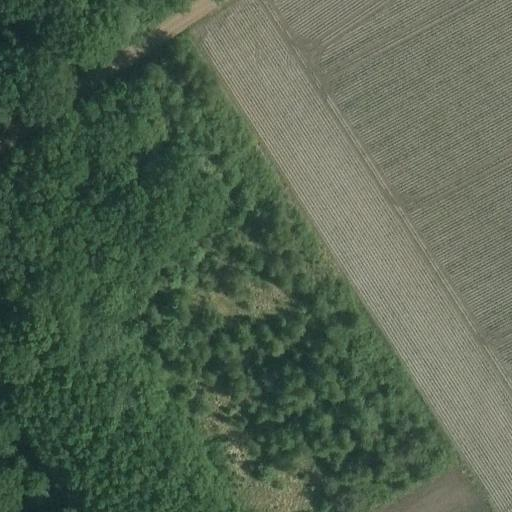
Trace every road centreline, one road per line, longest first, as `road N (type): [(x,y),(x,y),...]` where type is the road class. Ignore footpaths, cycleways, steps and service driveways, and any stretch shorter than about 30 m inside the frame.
road 1 (track): [(0,140),(208,0)]
road 2 (track): [(72,511),(0,399)]
